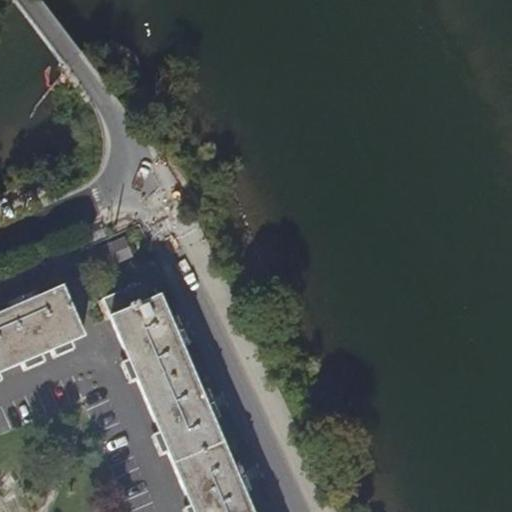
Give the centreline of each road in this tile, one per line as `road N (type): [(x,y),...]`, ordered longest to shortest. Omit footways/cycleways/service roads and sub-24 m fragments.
road 1 (residential): [(140,183),(296,511)]
road 2 (residential): [(20,0),(121,131),(140,183)]
road 3 (residential): [(0,246),(140,183)]
